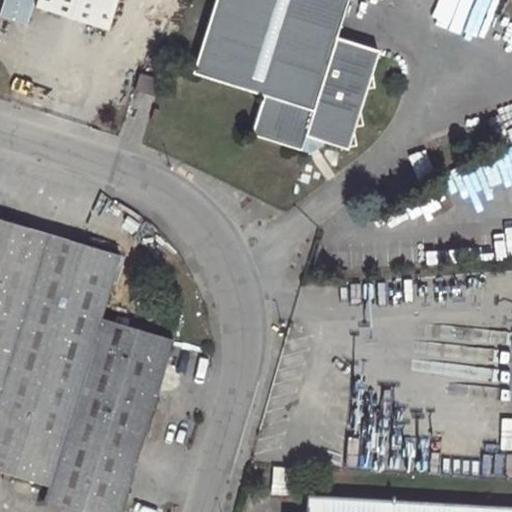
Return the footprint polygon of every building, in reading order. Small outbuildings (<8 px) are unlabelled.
[(105,30),(115,0),(34,0),(32,7),(105,30)] [(212,0),(190,73),(260,94),(248,133),(298,148),(302,135),(346,149),(377,50),(334,36),(345,0),(212,0)] [(417,7),(456,18),(461,0),(405,0),(418,4),(417,7)] [(132,91),(155,97),(161,78),(138,71),(132,91)] [(60,511),(117,511),(168,339),(98,319),(116,255),(0,221),(0,472),(46,485),(40,506),(60,511)] [(270,467),(269,492),(290,493),(292,468),(270,467)] [(511,511),(511,508),(304,496),(302,511),(511,511)]
